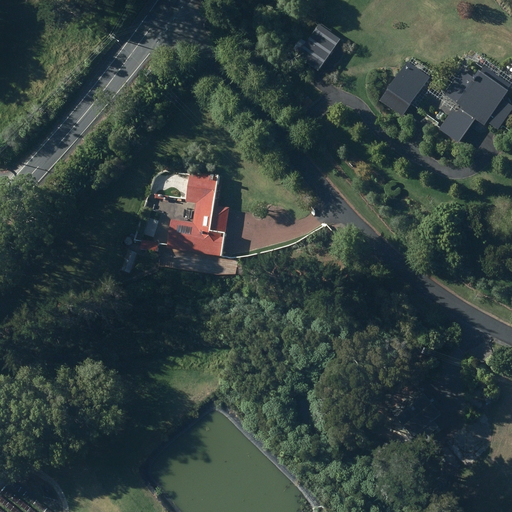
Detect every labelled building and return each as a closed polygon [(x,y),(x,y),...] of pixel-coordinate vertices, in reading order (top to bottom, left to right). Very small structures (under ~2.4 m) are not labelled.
[(320,72),(340,40),(320,25),(299,59),(320,72)] [(428,79),(407,63),(378,104),(400,120),(428,79)] [(476,80),(463,72),(446,96),(457,104),(439,130),(459,145),(474,124),(482,130),(486,124),(499,133),(511,114),(511,108),(503,101),(509,94),(481,73),(476,80)] [(171,221),(167,249),(222,257),(229,207),(215,205),(219,177),(189,173),(185,203),(196,204),(193,224),(171,221)] [(441,414),(411,379),(409,376),(392,391),(400,401),(390,410),(413,438),(416,436),(421,442),(438,428),(432,421),(441,414)]
